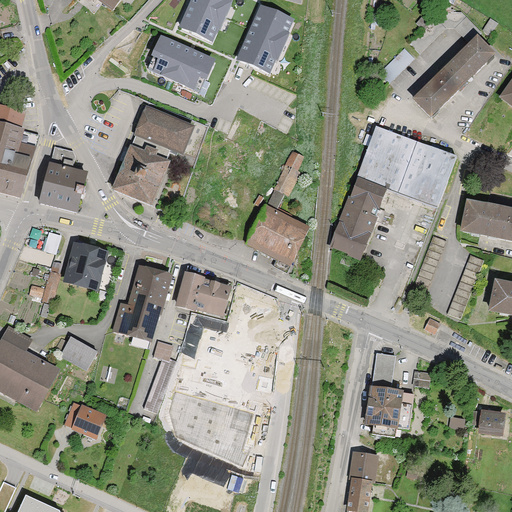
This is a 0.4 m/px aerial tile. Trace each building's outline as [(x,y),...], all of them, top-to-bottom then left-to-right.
[(94,0),(113,14),(123,0),(94,0)] [(234,0),(193,0),(179,32),(213,47),(234,0)] [(295,24),(261,8),(235,63),(270,79),(295,24)] [(486,39),(421,101),(441,122),(506,59),(486,39)] [(218,65),(161,40),(147,72),(204,97),(218,65)] [(407,46),(381,70),(391,81),(417,57),(407,46)] [(0,190),(22,197),(39,136),(23,131),(24,129),(20,128),(24,112),(0,105),(0,190)] [(192,130),(148,111),(137,136),(135,141),(133,146),(130,155),(126,165),(124,164),(113,191),(132,199),(151,207),(168,165),(165,164),(167,160),(170,153),(176,156),(178,152),(182,154),(192,130)] [(389,188),(438,207),(457,158),(381,128),(333,249),(361,260),(389,188)] [(78,156),(56,151),(42,207),(84,217),(93,182),(72,177),(78,156)] [(511,212),(469,203),(462,234),(511,244),(511,212)] [(309,234),(264,211),(247,245),(291,267),(309,234)] [(64,237),(51,234),(47,251),(60,254),(64,237)] [(448,241),(434,236),(414,287),(428,292),(448,241)] [(106,253),(75,245),(66,280),(97,288),(106,253)] [(487,261),(473,255),(448,315),(462,321),(487,261)] [(176,280),(143,270),(130,310),(123,308),(114,335),(154,348),(176,280)] [(48,288),(34,285),(31,296),(45,300),(45,302),(57,305),(64,274),(52,271),(48,288)] [(231,286),(187,272),(175,306),(224,317),(231,286)] [(511,284),(494,281),(488,313),(511,317),(511,284)] [(280,304),(245,293),(234,329),(244,333),(269,340),(280,304)] [(196,317),(190,316),(187,331),(193,332),(196,317)] [(9,332),(0,349),(0,395),(41,417),(64,374),(31,356),(36,346),(9,332)] [(230,342),(205,333),(192,373),(228,385),(241,345),(230,342)] [(102,350),(76,336),(65,357),(91,371),(102,350)] [(177,345),(162,341),(157,358),(164,360),(146,408),(161,414),(180,361),(174,359),(177,345)] [(380,350),(375,384),(411,389),(416,355),(380,350)] [(415,385),(432,385),(432,373),(416,372),(415,385)] [(411,389),(375,384),(369,424),(406,429),(411,389)] [(249,414),(178,395),(167,435),(238,455),(249,414)] [(105,416),(82,406),(82,408),(75,405),(67,425),(74,428),(74,429),(96,438),(105,416)] [(511,413),(484,411),(483,432),(511,433),(511,413)] [(452,416),(451,426),(465,427),(466,417),(452,416)] [(374,511),(384,454),(357,449),(352,477),(356,477),(349,511),(374,511)] [(51,511),(25,499),(19,511),(51,511)]
